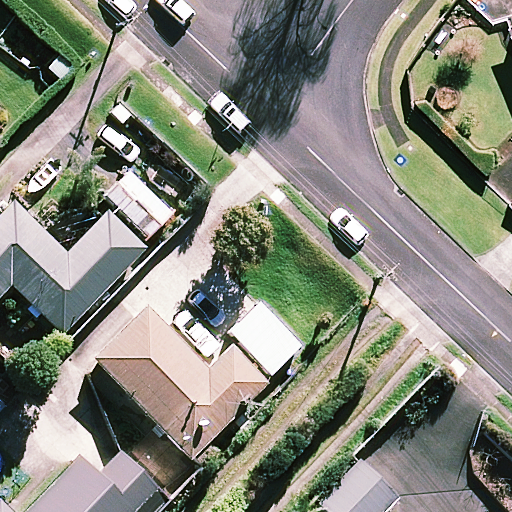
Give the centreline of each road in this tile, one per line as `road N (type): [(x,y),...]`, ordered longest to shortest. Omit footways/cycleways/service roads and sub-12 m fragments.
road 1 (residential): [(511,346),(262,107)]
road 2 (residential): [(262,107),(149,0)]
road 3 (residential): [(349,0),(262,107)]
